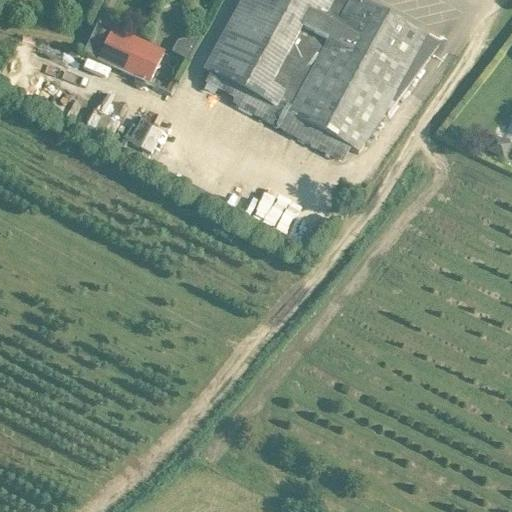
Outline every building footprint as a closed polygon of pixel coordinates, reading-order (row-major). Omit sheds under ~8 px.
[(327,14),(330,7),(317,0),(242,0),(203,72),(210,76),(350,150),(359,155),(406,91),(426,63),(438,47),(350,0),(339,20),(327,14)] [(164,53),(113,28),(98,21),(88,42),(103,49),(97,61),(148,86),(161,59),(164,53)] [(177,42),(171,53),(186,62),(200,38),(189,32),(184,41),(177,42)] [(149,123),(135,145),(149,154),(163,132),(149,123)] [(157,152),(171,154),(174,137),(160,135),(157,152)] [(496,135),(489,152),(504,158),(510,140),(496,135)] [(198,146),(187,169),(201,175),(211,152),(198,146)]
